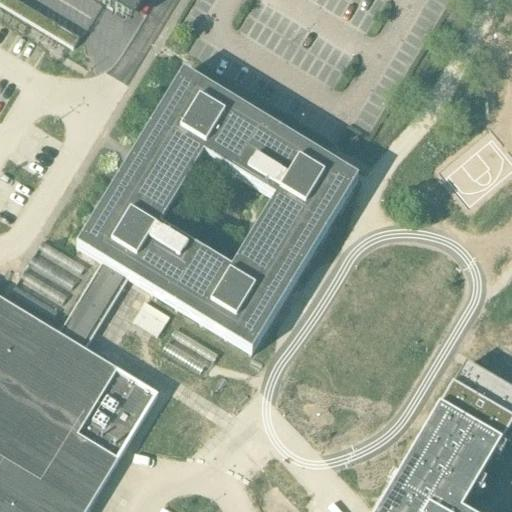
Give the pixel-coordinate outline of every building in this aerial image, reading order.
[(0,0),(0,7),(14,16),(20,7),(8,0),(0,0)] [(90,0),(102,7),(123,20),(131,25),(146,0),(90,0)] [(43,34),(73,52),(79,42),(49,24),(43,34)] [(0,511),(89,511),(158,400),(82,354),(126,283),(251,359),(269,330),(286,302),(290,295),(297,283),(358,184),(183,78),(137,152),(136,155),(130,165),(122,178),(76,253),(99,266),(97,270),(58,334),(55,338),(0,304),(0,511)] [(381,254),(371,272),(389,283),(399,265),(381,254)] [(358,286),(347,303),(375,320),(385,303),(358,286)] [(157,340),(169,319),(144,304),(132,325),(157,340)] [(337,320),(326,337),(354,354),(364,337),(337,320)] [(511,397),(465,370),(381,511),(464,511),(511,431),(511,397)] [(295,388),(284,405),(312,422),(322,405),(295,388)]
